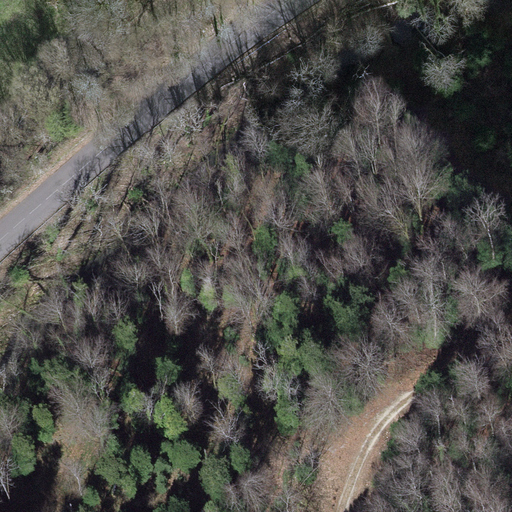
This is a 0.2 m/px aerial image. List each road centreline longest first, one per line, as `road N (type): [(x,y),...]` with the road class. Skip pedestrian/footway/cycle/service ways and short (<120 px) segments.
road 1 (secondary): [(274,0),(132,115),(0,238)]
road 2 (track): [(334,511),(389,411),(423,385),(511,359)]
